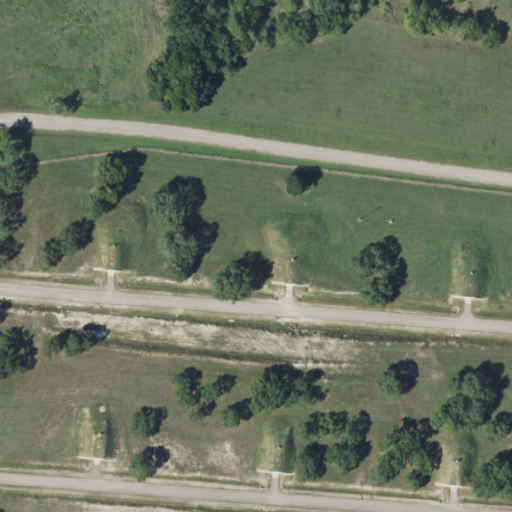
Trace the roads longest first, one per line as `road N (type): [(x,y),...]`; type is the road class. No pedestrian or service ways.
road 1 (residential): [(0,120),(125,127),(511,178)]
road 2 (residential): [(0,290),(511,329)]
road 3 (residential): [(0,477),(448,511)]
